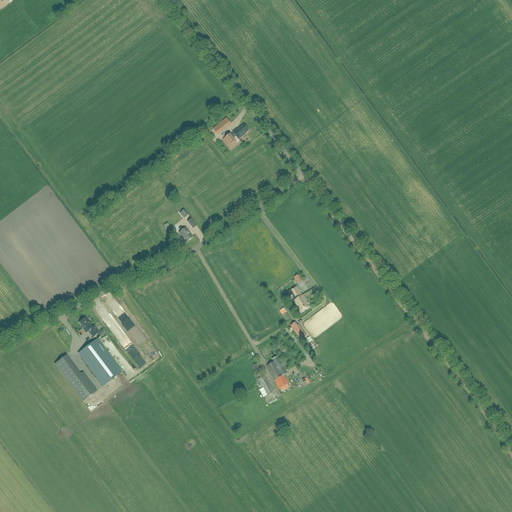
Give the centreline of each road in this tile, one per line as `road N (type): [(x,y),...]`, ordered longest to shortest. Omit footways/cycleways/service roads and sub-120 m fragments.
road 1 (unclassified): [(31,329),(214,237),(303,175),(168,0)]
road 2 (track): [(511,454),(303,175)]
road 3 (unknown): [(194,247),(263,363)]
